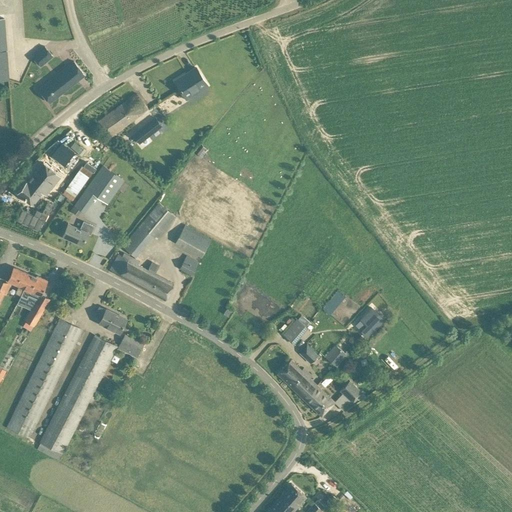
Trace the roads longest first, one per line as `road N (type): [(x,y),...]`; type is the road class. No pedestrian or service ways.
road 1 (unclassified): [(301,431),(289,405),(214,335),(0,232)]
road 2 (unclassified): [(301,431),(459,328),(511,316)]
road 3 (unclassified): [(105,86),(183,43),(306,0)]
road 4 (unclassified): [(0,182),(15,159),(105,86)]
